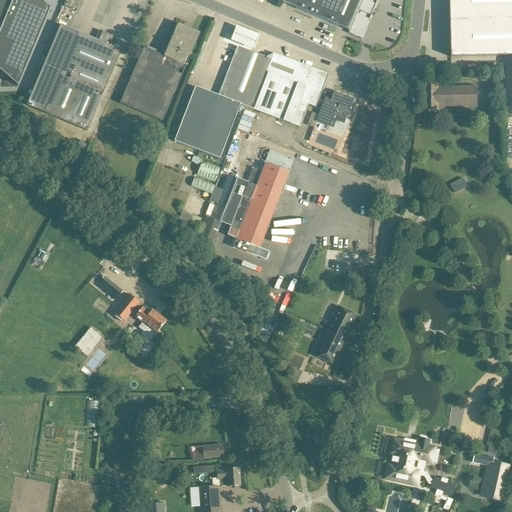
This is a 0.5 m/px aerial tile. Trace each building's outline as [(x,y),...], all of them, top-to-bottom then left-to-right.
[(0,0),(0,62),(16,82),(18,86),(51,8),(48,8),(30,0),(0,0)] [(73,1),(70,0),(66,0),(64,6),(70,8),(73,1)] [(277,0),(278,1),(350,31),(354,33),(353,35),(363,39),(370,22),(369,21),(373,11),(374,11),(376,5),(377,0),(277,0)] [(511,0),(449,0),(451,57),(511,55),(511,0)] [(162,121),(196,42),(200,33),(178,23),(164,56),(144,47),(120,103),(162,121)] [(96,39),(78,32),(61,25),(27,105),(87,130),(121,50),(111,46),(115,37),(114,37),(114,38),(104,33),(99,35),(97,36),(96,39)] [(231,40),(255,49),(261,35),(237,25),(231,40)] [(267,57),(266,58),(238,48),(235,57),(219,96),(195,87),(175,141),(220,158),(240,104),(254,109),(254,110),(300,127),(309,104),(315,106),(327,75),(274,54),(273,55),(272,55),(267,57)] [(423,110),(433,110),(438,110),(438,109),(445,109),(445,106),(477,106),(476,86),(440,87),(440,85),(438,86),(438,85),(433,86),(423,86),(423,110)] [(349,113),(351,108),(354,99),(334,91),(331,99),(328,98),(325,106),(322,105),(319,114),(317,119),(332,125),(335,117),(345,121),(348,112),(349,113)] [(353,109),(351,113),(336,153),(364,164),(376,107),(356,100),(353,109)] [(87,145),(81,140),(77,145),(84,150),(87,145)] [(215,182),(221,168),(202,161),(197,175),(215,182)] [(276,207),(281,193),(289,172),(265,163),(262,171),(253,167),(247,183),(228,175),(222,193),(219,192),(218,195),(220,196),(217,203),(227,207),(221,223),(230,226),(229,228),(239,231),(236,239),(233,247),(247,253),(250,245),(260,248),(274,211),(275,211),(277,207),(276,207)] [(465,178),(450,183),(454,192),(468,187),(465,178)] [(213,244),(221,223),(205,217),(197,238),(213,244)] [(90,283),(87,286),(95,294),(98,290),(90,283)] [(116,315),(115,316),(121,321),(123,320),(124,321),(139,302),(130,295),(115,313),(116,315)] [(356,315),(347,311),(337,306),(326,330),(333,333),(334,333),(338,326),(344,329),(343,330),(348,332),(356,315)] [(157,334),(162,328),(163,327),(162,326),(166,321),(152,310),(138,328),(151,338),(155,332),(157,334)] [(333,364),(348,332),(343,330),(344,329),(338,326),(334,333),(333,333),(326,330),(314,355),(333,364)] [(90,328),(78,343),(85,349),(98,334),(90,328)] [(289,352),(284,361),(300,368),(304,359),(289,352)] [(98,427),(98,401),(87,400),(87,427),(98,427)] [(134,450),(131,464),(139,465),(142,451),(143,451),(146,431),(141,430),(143,420),(136,419),(134,429),(138,430),(135,450),(134,450)] [(165,437),(164,423),(155,423),(156,437),(165,437)] [(489,445),(498,447),(501,425),(492,424),(489,445)] [(425,446),(404,441),(394,439),(391,454),(394,455),(392,465),(388,464),(385,478),(417,485),(419,476),(423,477),(425,478),(426,480),(427,482),(429,484),(432,486),(443,491),(443,493),(451,496),(455,486),(444,482),(435,478),(434,480),(432,479),(431,479),(430,476),(429,474),(427,473),(425,472),(427,462),(432,463),(436,448),(425,446)] [(203,446),(203,459),(223,457),(223,445),(203,446)] [(159,461),(160,450),(151,449),(150,461),(159,461)] [(507,466),(497,464),(493,463),(494,458),(474,454),(472,463),(491,467),(484,497),(499,500),(507,466)] [(227,487),(240,486),(239,469),(226,469),(226,470),(217,471),(217,480),(220,480),(221,487),(227,486),(227,487)] [(220,511),(218,486),(199,488),(200,511),(220,511)] [(164,511),(163,503),(147,504),(147,511),(164,511)]
